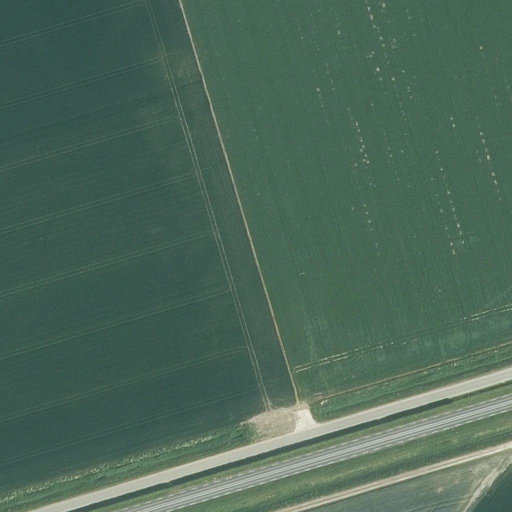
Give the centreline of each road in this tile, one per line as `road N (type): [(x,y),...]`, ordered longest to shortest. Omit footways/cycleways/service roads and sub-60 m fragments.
road 1 (unclassified): [(49,511),(511,374)]
road 2 (primary): [(142,511),(511,402)]
road 3 (track): [(286,511),(511,444)]
